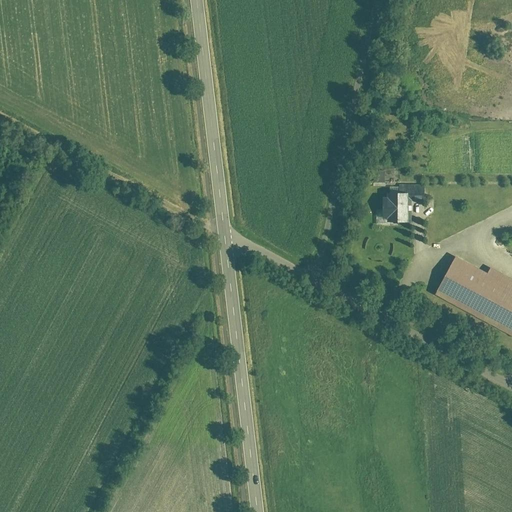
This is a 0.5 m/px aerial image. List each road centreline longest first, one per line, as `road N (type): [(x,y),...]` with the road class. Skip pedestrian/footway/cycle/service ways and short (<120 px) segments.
road 1 (unclassified): [(511,383),(250,248),(227,247)]
road 2 (secondary): [(257,511),(227,247)]
road 3 (secondary): [(227,247),(198,0)]
